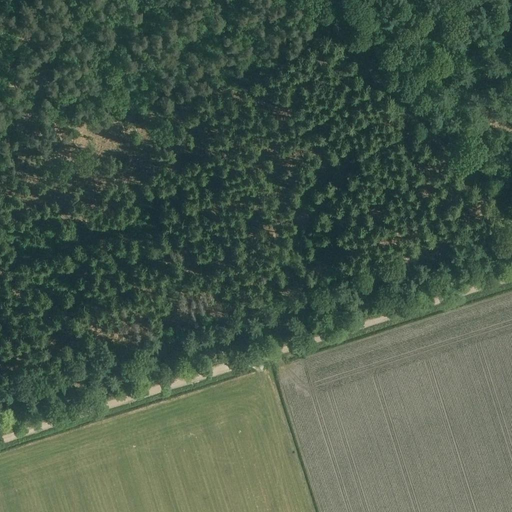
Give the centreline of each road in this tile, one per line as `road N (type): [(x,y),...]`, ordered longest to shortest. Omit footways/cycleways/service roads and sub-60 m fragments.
road 1 (track): [(0,442),(511,280)]
road 2 (track): [(511,208),(313,0)]
